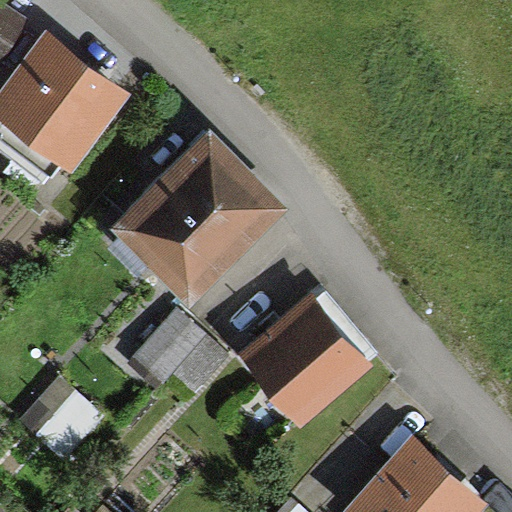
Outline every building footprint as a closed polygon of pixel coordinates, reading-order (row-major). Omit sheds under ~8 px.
[(4,114),(69,158),(115,92),(50,48),(4,114)] [(218,145),(132,223),(189,285),(275,207),(218,145)] [(245,365),(297,423),(365,362),(313,304),(245,365)] [(180,310),(141,358),(168,379),(179,364),(202,382),(229,349),(180,310)] [(64,383),(26,423),(46,442),(85,402),(64,383)] [(353,511),(471,511),(477,506),(409,448),(353,511)]
